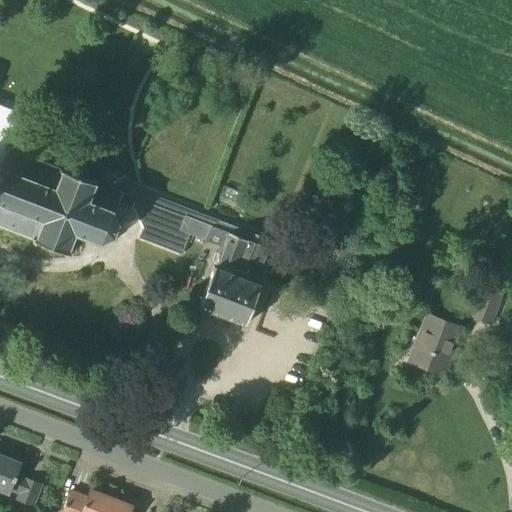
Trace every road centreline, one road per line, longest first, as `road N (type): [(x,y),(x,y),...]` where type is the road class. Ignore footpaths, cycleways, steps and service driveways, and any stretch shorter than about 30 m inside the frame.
road 1 (primary): [(355,511),(0,376)]
road 2 (residential): [(261,511),(0,413)]
